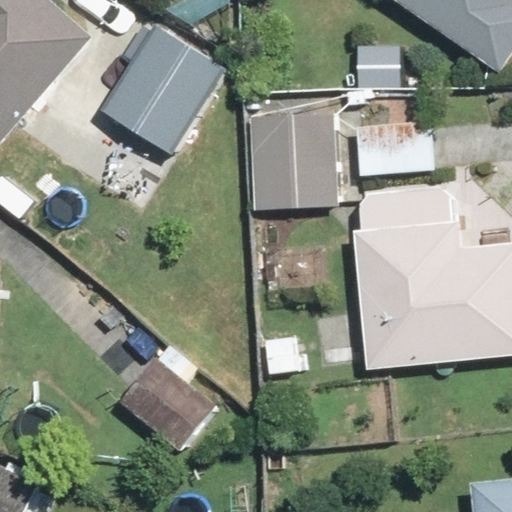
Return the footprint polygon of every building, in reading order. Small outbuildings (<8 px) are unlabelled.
[(0,0),(0,173),(100,37),(48,0),(0,0)] [(511,0),(409,0),(511,73),(511,0)] [(243,78),(171,29),(111,117),(184,166),(243,78)] [(451,88),(379,83),(373,174),(446,179),(451,88)] [(352,114),(262,116),(264,210),(353,209),(352,114)] [(477,203),(376,206),(381,373),(511,369),(511,247),(478,248),(477,203)] [(213,373),(176,345),(135,398),(200,448),(230,409),(202,388),(213,373)] [(511,511),(511,473),(485,476),(487,511),(511,511)]
